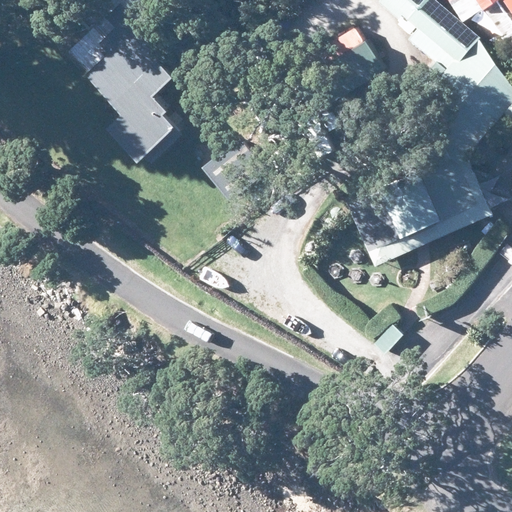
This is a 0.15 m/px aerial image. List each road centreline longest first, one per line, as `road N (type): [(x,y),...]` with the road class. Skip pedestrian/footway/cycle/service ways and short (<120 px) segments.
road 1 (tertiary): [(422,452),(271,379),(0,192)]
road 2 (unclassified): [(422,452),(511,346)]
